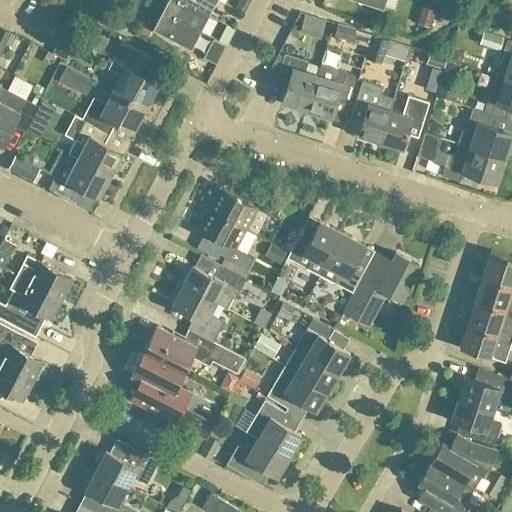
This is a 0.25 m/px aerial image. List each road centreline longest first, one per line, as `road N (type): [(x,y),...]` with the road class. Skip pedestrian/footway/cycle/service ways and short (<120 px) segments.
road 1 (residential): [(478,210),(197,122)]
road 2 (residential): [(284,511),(72,405)]
road 3 (residential): [(431,350),(401,367),(304,511)]
road 4 (residential): [(366,511),(421,425),(437,375),(431,350)]
road 5 (residential): [(129,254),(93,321),(93,363),(72,405)]
road 6 (residential): [(197,122),(129,254)]
road 7 (residential): [(431,350),(478,210)]
road 8 (residential): [(129,254),(0,187)]
road 9 (residential): [(261,0),(197,122)]
